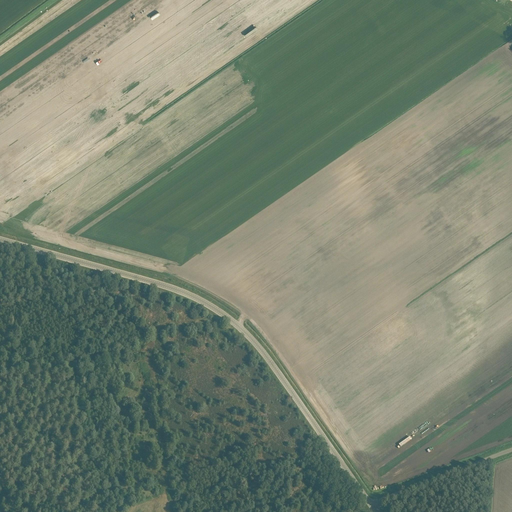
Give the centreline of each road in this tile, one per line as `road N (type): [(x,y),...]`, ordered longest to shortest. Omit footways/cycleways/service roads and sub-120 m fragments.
road 1 (tertiary): [(369,506),(276,364),(237,322),(193,296),(0,239)]
road 2 (unclassified): [(369,506),(511,452)]
